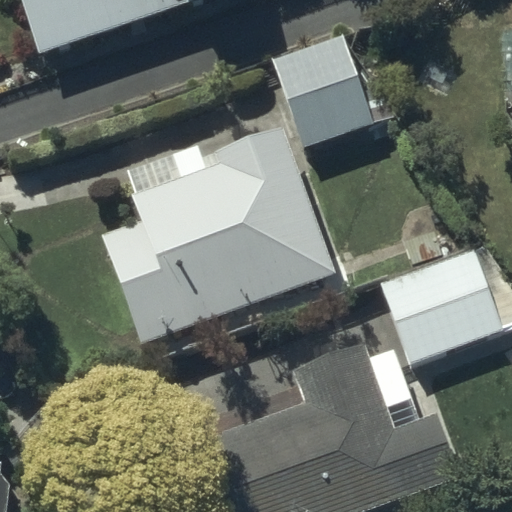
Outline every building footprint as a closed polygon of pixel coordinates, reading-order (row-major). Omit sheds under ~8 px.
[(11,0),(37,69),(221,0),(11,0)] [(362,38),(267,68),(300,163),(393,130),(362,38)] [(511,43),(498,44),(499,114),(511,113),(511,43)] [(138,235),(97,251),(138,360),(332,287),(278,145),(215,169),(219,179),(130,214),(138,235)] [(475,259),(379,291),(408,376),(511,340),(511,276),(506,259),(478,268),(475,259)] [(292,386),(303,417),(179,458),(195,511),(405,511),(456,495),(434,429),(392,443),(383,418),(409,409),(393,360),(365,369),(363,363),(292,386)]
